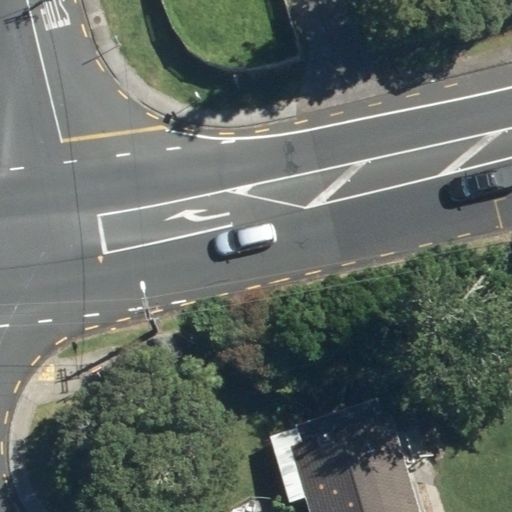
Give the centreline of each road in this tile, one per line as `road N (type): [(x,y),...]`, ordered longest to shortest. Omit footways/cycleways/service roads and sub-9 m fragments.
road 1 (secondary): [(511,144),(308,192),(213,193),(104,214),(0,245)]
road 2 (tertiary): [(27,0),(65,150),(0,241)]
